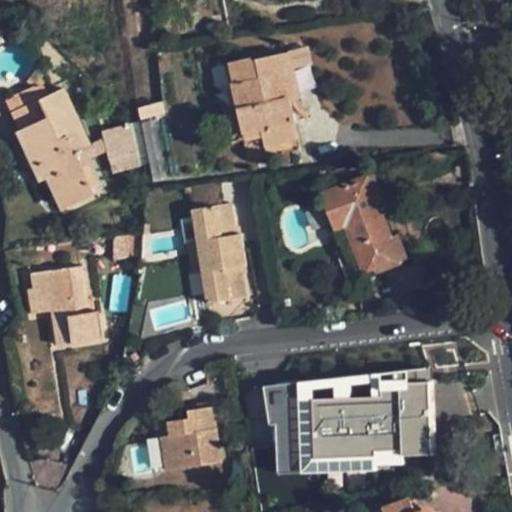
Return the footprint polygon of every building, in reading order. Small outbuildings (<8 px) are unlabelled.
[(285,77),(289,76),(286,56),(275,58),(251,63),(249,57),(228,61),(232,83),(228,84),(238,134),(257,131),(263,157),(298,150),(290,104),(285,77)] [(292,76),(289,76),(285,77),(290,104),(298,102),(292,76)] [(91,146),(64,89),(39,99),(47,118),(18,131),(39,181),(48,177),(62,209),(91,196),(73,154),(91,146)] [(139,154),(163,152),(160,117),(136,119),(139,154)] [(137,165),(127,125),(103,130),(113,171),(137,165)] [(257,131),(238,134),(243,161),(263,157),(257,131)] [(393,238),(382,210),(387,208),(375,177),(369,179),(368,174),(319,193),(335,232),(344,229),(365,278),(402,264),(401,260),(406,258),(398,237),(393,238)] [(190,213),(196,246),(198,263),(204,296),(206,311),(245,304),(240,271),(247,269),(242,237),(234,238),(229,206),(190,213)] [(198,263),(196,246),(185,248),(188,266),(198,263)] [(198,263),(188,266),(193,298),(204,296),(198,263)] [(27,315),(46,310),(59,309),(65,342),(97,337),(93,310),(82,312),(75,264),(25,273),(27,288),(23,289),(27,315)] [(59,309),(46,310),(51,344),(65,342),(59,309)] [(427,370),(266,386),(271,425),(278,425),(280,476),(391,472),(395,465),(409,466),(409,457),(437,454),(434,383),(427,370)] [(226,465),(216,402),(200,404),(200,407),(192,408),(193,420),(172,423),(174,439),(165,440),(171,473),(226,465)] [(434,511),(431,508),(425,508),(418,511),(412,496),(381,508),(382,511),(434,511)]
